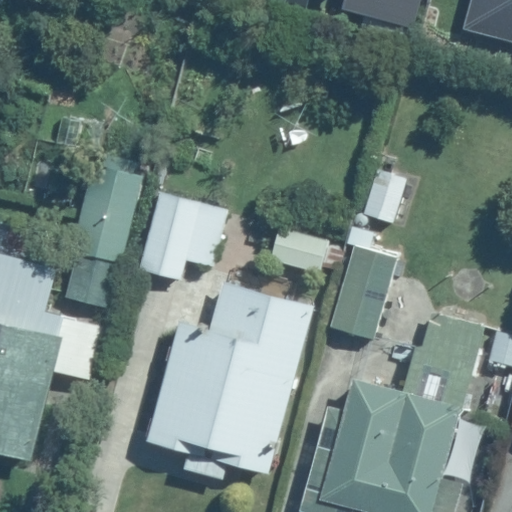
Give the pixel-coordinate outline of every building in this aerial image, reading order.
[(113,307),(148,168),(104,156),(68,295),(113,307)] [(383,168),(382,173),(369,217),(400,226),(415,177),(383,168)] [(229,203),(168,187),(145,268),(187,280),(192,262),(212,267),(229,203)] [(282,226),(273,260),(332,275),(341,240),(282,226)] [(0,453),(37,464),(63,372),(93,380),(111,317),(56,301),(69,256),(0,236),(0,453)] [(402,262),(358,250),(335,330),(379,343),(402,262)] [(277,476),(321,305),(227,281),(214,332),(185,325),(154,445),(194,455),(191,469),(230,479),(234,465),(277,476)] [(347,408),(331,403),(301,509),(313,511),(460,511),(469,483),(474,485),(491,424),(462,415),(487,329),(434,314),(425,346),(420,344),(407,392),(356,377),(347,408)] [(511,331),(494,327),(487,361),(511,366),(511,331)]
